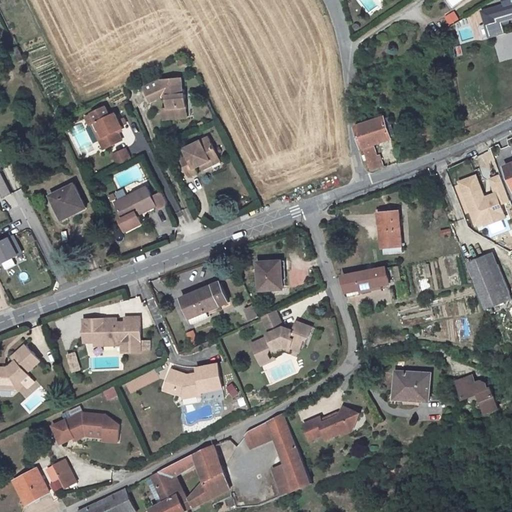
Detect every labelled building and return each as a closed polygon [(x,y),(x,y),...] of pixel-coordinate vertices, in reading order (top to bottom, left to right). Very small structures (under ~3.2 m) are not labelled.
[(511,0),(504,0),(506,4),(484,10),(487,24),(497,22),(496,19),(511,14),(511,0)] [(459,18),(455,11),(447,16),(451,23),(459,18)] [(511,45),(511,33),(493,39),(499,62),(511,58),(511,48),(511,45)] [(16,47),(9,51),(15,63),(22,59),(16,47)] [(184,78),(162,80),(147,88),(154,102),(164,97),(168,97),(169,108),(169,119),(188,118),(187,95),(185,95),(184,78)] [(96,120),(104,135),(100,138),(106,151),(125,142),(121,133),(126,130),(119,115),(113,118),(108,107),(94,115),(87,118),(90,124),(92,123),(96,120)] [(384,117),(356,126),(365,155),(366,161),(370,172),(380,168),(373,145),(391,139),(391,137),(385,118),(384,117)] [(390,117),(385,118),(391,137),(396,135),(390,117)] [(96,120),(92,123),(100,138),(104,135),(96,120)] [(211,138),(188,149),(190,154),(182,157),(192,177),(200,174),(197,168),(205,165),(220,157),(211,138)] [(117,154),(123,167),(132,163),(126,150),(117,154)] [(220,157),(205,165),(207,170),(223,162),(220,157)] [(0,172),(0,189),(4,198),(13,193),(2,171),(0,172)] [(499,203),(508,199),(499,174),(489,178),(494,192),(483,196),(482,196),(483,199),(480,200),(477,192),(481,190),(475,174),(459,180),(475,223),(482,220),(484,224),(504,216),(499,203)] [(150,186),(118,203),(126,219),(123,220),(130,234),(145,226),(141,216),(139,212),(143,210),(145,213),(159,206),(150,186)] [(77,187),(54,199),(66,222),(89,210),(77,187)] [(165,192),(158,194),(162,207),(169,205),(165,192)] [(399,212),(379,214),(382,249),(401,247),(399,212)] [(156,219),(156,236),(175,235),(174,218),(156,219)] [(442,237),(453,234),(452,228),(441,230),(442,237)] [(24,253),(18,241),(16,241),(14,236),(3,241),(0,235),(0,255),(4,263),(24,253)] [(492,253),(487,255),(505,301),(510,299),(492,253)] [(487,255),(467,263),(489,314),(492,312),(490,307),(505,301),(487,255)] [(283,261),(260,262),(262,290),(285,289),(283,261)] [(385,269),(343,277),(346,293),(358,291),(390,285),(385,269)] [(218,274),(180,291),(191,317),(208,310),(207,307),(218,302),(217,299),(226,294),(218,274)] [(246,310),(251,322),(261,318),(255,306),(246,310)] [(285,327),(278,310),(263,317),(272,334),(269,335),(270,337),(257,344),(259,349),(257,349),(263,365),(273,360),(270,355),(272,350),(275,348),(276,350),(286,346),(293,349),(295,344),(304,347),(307,341),(310,339),(314,329),(298,323),(296,329),(288,326),(288,328),(285,327)] [(95,343),(114,343),(114,346),(123,345),(123,353),(142,352),(141,317),(127,317),(127,322),(127,326),(119,327),(119,322),(106,323),(106,318),(98,319),(98,328),(84,328),(85,343),(95,343)] [(98,319),(84,319),(84,328),(98,328),(98,319)] [(25,343),(12,356),(15,360),(8,367),(0,366),(0,385),(1,387),(8,387),(16,379),(19,382),(27,374),(25,373),(40,358),(25,343)] [(78,350),(68,351),(72,371),(82,369),(78,350)] [(188,375),(172,371),(167,387),(183,392),(190,390),(191,397),(203,395),(202,392),(224,388),(220,364),(198,369),(199,373),(199,377),(189,378),(188,375)] [(429,372),(395,371),(394,395),(404,395),(403,401),(418,401),(418,399),(428,399),(429,372)] [(16,379),(8,387),(14,387),(19,382),(16,379)] [(473,381),(457,388),(464,404),(479,398),(487,418),(500,413),(493,393),(490,394),(487,388),(483,386),(476,388),(473,381)] [(234,383),(229,387),(236,396),(241,392),(234,383)] [(116,386),(105,390),(109,399),(120,395),(116,386)] [(342,416),(325,424),(323,424),(322,421),(322,419),(306,425),(312,441),(328,435),(330,440),(346,434),(356,431),(362,413),(345,408),(342,416)] [(67,419),(54,426),(62,443),(81,435),(82,437),(91,433),(89,428),(107,430),(106,439),(106,442),(120,443),(122,423),(108,413),(84,412),(84,418),(69,425),(67,419)] [(84,412),(67,419),(69,425),(84,418),(84,412)] [(284,413),(267,422),(256,428),(247,432),(243,434),(249,448),(274,437),(285,463),(272,468),(284,496),(297,490),(313,483),(284,413)] [(341,414),(322,421),(323,424),(325,424),(342,416),(341,414)] [(107,430),(89,428),(91,433),(82,437),(106,439),(107,430)] [(152,509),(153,511),(185,511),(193,508),(230,490),(232,489),(214,445),(208,447),(194,455),(153,476),(166,502),(152,509)] [(66,458),(55,464),(66,486),(78,480),(66,458)] [(37,468),(14,481),(25,500),(36,494),(39,498),(49,492),(37,468)] [(261,488),(267,502),(282,495),(276,481),(261,488)] [(129,511),(136,509),(126,489),(115,494),(113,495),(121,511),(129,511)] [(36,494),(25,500),(27,504),(39,498),(36,494)] [(121,511),(113,495),(89,507),(91,511),(121,511)]
